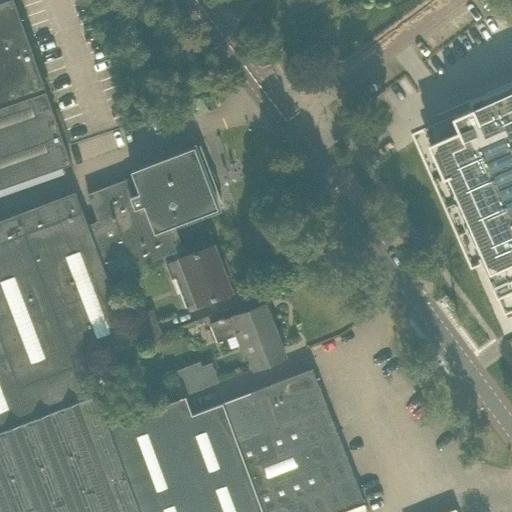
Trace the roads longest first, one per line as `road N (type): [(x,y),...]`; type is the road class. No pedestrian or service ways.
road 1 (tertiary): [(511,434),(279,128)]
road 2 (residential): [(279,128),(454,0)]
road 3 (tertiary): [(279,128),(190,0)]
